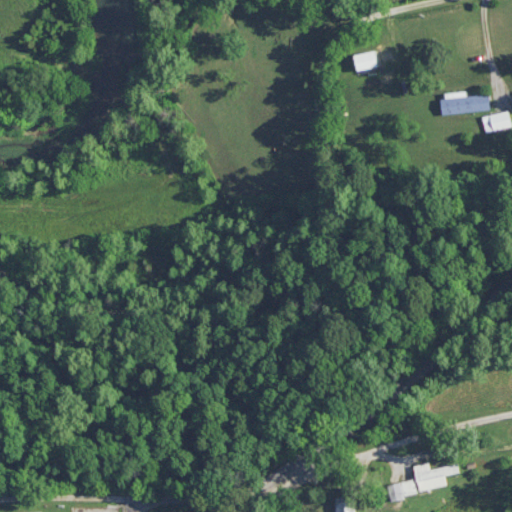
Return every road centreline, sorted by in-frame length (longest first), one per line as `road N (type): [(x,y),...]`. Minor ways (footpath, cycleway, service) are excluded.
road 1 (track): [(0,269),(70,309),(132,315),(201,306),(263,272),(310,222),(319,182),(317,83),(333,37),(393,8),(433,0)]
road 2 (residential): [(225,511),(436,354),(511,278)]
